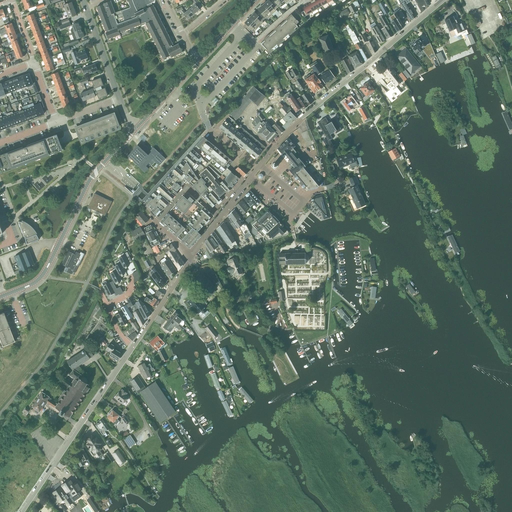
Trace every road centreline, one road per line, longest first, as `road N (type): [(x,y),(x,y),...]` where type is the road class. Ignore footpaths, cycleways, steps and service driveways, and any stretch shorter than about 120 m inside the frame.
road 1 (residential): [(212,226),(299,121),(446,0)]
road 2 (tertiary): [(0,297),(42,277),(88,183),(135,130)]
road 3 (residential): [(22,511),(133,347)]
